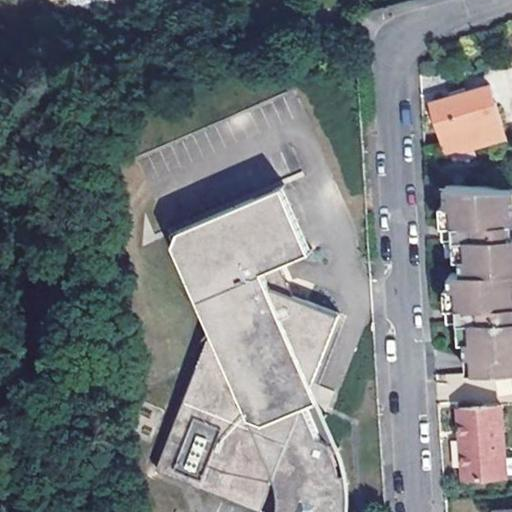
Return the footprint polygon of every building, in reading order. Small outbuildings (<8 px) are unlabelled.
[(69,0),(74,21),(186,0),(69,0)] [(432,104),(445,148),(450,166),(482,147),(508,147),(491,88),(432,104)] [(511,190),(447,186),(448,207),(454,206),(454,224),(461,224),(461,228),(461,241),(468,241),(469,261),(463,261),(464,276),(452,277),(453,291),(459,291),(460,307),(465,307),(466,312),(467,321),(473,320),(474,339),(468,339),(470,361),(470,373),(504,371),(511,370),(511,190)] [(216,332),(180,422),(161,470),(259,511),(263,511),(278,479),(283,490),(283,509),(281,511),(352,511),(353,488),(346,459),(317,387),(345,316),(300,298),(286,265),(317,252),(289,187),(175,234),(216,332)] [(454,206),(448,207),(443,207),(444,225),(454,224),(454,206)] [(461,241),(456,242),(457,261),(463,261),(469,261),(468,241),(461,241)] [(467,321),(460,321),(461,339),(468,339),(474,339),(473,320),(467,321)] [(465,476),(508,474),(508,471),(507,456),(504,404),(461,406),(465,476)]
